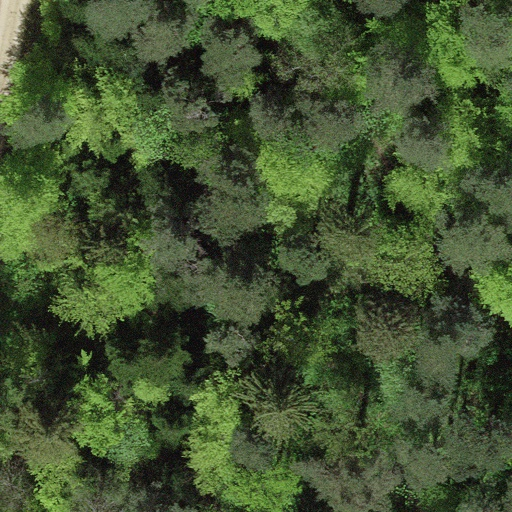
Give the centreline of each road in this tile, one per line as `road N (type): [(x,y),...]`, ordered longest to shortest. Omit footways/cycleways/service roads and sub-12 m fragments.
road 1 (track): [(511,305),(455,265),(0,305)]
road 2 (track): [(455,265),(342,83),(227,0)]
